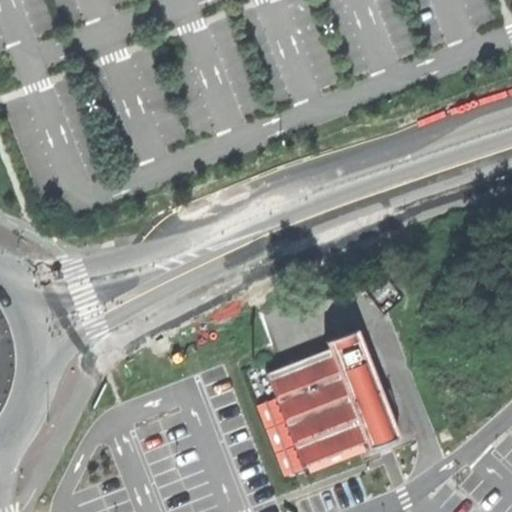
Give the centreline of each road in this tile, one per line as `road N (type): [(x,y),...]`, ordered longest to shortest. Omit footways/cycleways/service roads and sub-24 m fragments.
road 1 (secondary): [(0,363),(406,178)]
road 2 (secondary): [(406,178),(77,270),(0,301)]
road 3 (unknown): [(182,387),(240,334),(331,292)]
